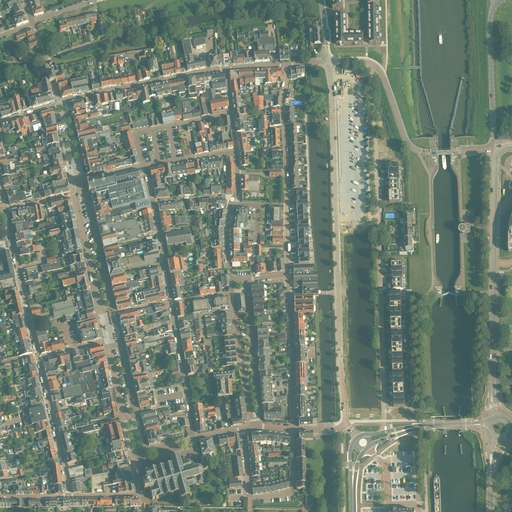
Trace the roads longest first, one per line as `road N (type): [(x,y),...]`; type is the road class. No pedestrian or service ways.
road 1 (unclassified): [(345,427),(328,60)]
road 2 (tertiary): [(491,395),(496,151)]
road 3 (unclassified): [(287,274),(285,65)]
road 4 (unclassified): [(379,263),(373,64)]
road 5 (unclassified): [(59,103),(226,68)]
road 6 (residential): [(242,430),(252,497),(294,489),(291,429)]
road 7 (unclassified): [(379,263),(381,433)]
road 8 (tertiary): [(490,149),(489,24),(502,0)]
road 9 (residential): [(261,426),(246,278)]
road 10 (residential): [(4,209),(36,354)]
road 11 (residential): [(288,283),(291,429)]
road 12 (residential): [(37,357),(68,496)]
road 13 (residential): [(231,293),(252,427)]
road 14 (residential): [(143,165),(135,132),(231,111)]
road 15 (unclassified): [(106,312),(76,194)]
road 16 (unclassified): [(437,153),(407,144),(373,64)]
